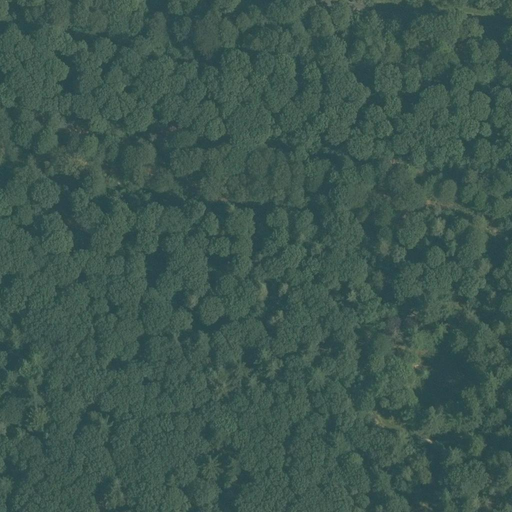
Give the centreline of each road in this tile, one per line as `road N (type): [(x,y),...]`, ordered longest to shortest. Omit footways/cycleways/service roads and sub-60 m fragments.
road 1 (track): [(27,511),(97,455),(147,431),(208,414),(367,398)]
road 2 (track): [(0,309),(360,354)]
road 3 (track): [(332,511),(389,428),(429,446),(462,441),(489,426),(511,385)]
road 4 (primary): [(287,0),(511,28)]
